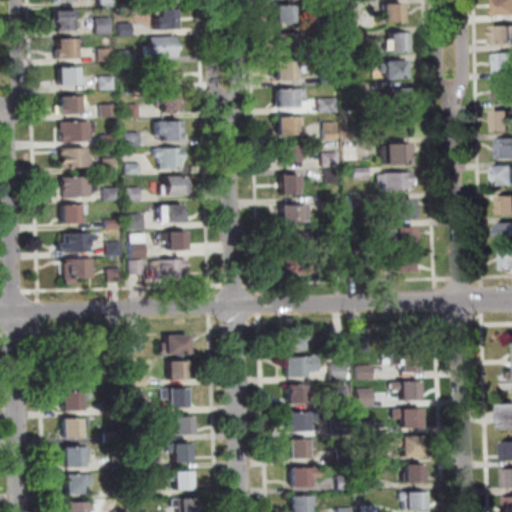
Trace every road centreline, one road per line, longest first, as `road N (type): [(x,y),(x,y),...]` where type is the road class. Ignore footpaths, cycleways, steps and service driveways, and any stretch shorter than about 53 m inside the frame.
road 1 (residential): [(511,299),(0,312)]
road 2 (residential): [(466,511),(451,85)]
road 3 (residential): [(242,511),(228,98)]
road 4 (residential): [(21,511),(7,103)]
